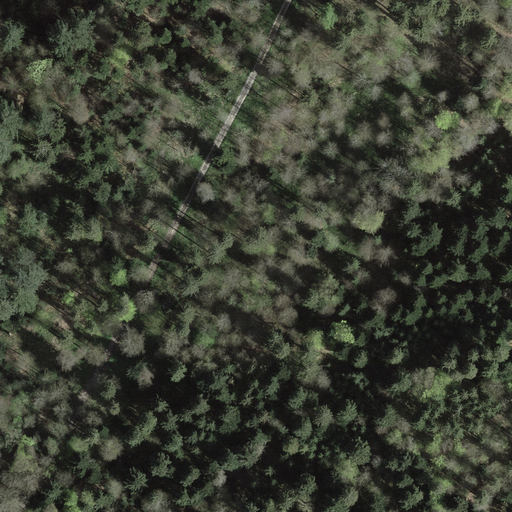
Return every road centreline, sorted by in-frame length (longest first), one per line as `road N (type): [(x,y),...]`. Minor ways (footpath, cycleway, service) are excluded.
road 1 (track): [(291,0),(125,341),(19,511)]
road 2 (track): [(125,341),(511,372)]
